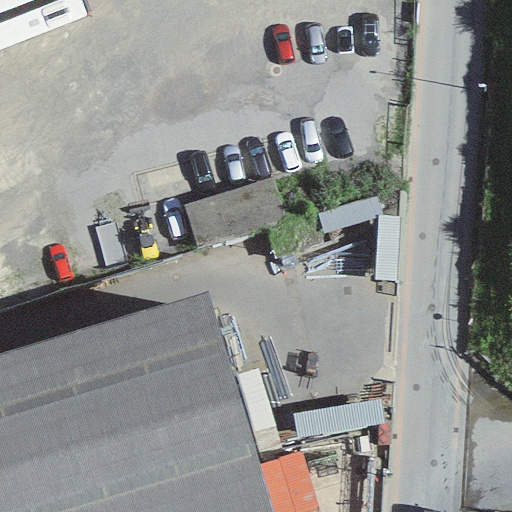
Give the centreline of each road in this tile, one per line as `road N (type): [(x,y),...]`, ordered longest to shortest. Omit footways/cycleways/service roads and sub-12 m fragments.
road 1 (unclassified): [(424,511),(458,0)]
road 2 (unknown): [(438,300),(353,300),(192,272),(0,322)]
